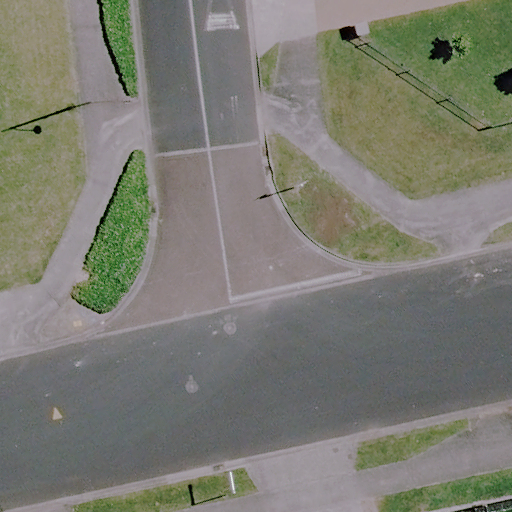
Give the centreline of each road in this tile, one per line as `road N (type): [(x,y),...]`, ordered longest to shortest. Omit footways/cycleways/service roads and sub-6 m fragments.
road 1 (residential): [(187,0),(255,384)]
road 2 (residential): [(255,384),(511,327)]
road 3 (residential): [(0,445),(255,384)]
